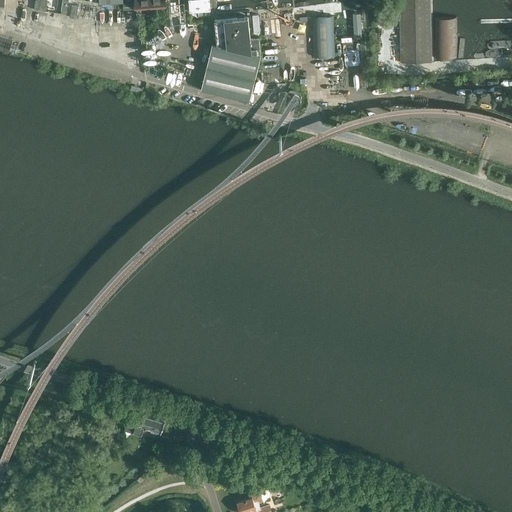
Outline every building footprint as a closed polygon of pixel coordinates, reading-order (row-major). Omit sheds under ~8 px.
[(35,0),(35,9),(47,9),(47,0),(35,0)] [(134,0),(136,10),(166,8),(165,0),(134,0)] [(188,0),(189,12),(210,11),(209,0),(188,0)] [(326,0),(295,0),(296,9),(327,6),(326,0)] [(432,62),(431,0),(399,0),(401,63),(432,62)] [(214,20),(217,44),(261,55),(259,38),(250,39),(248,17),(214,20)] [(334,17),(312,18),(312,57),(335,56),(334,17)] [(457,61),(456,21),(435,22),(436,61),(457,61)] [(0,34),(0,46),(11,49),(13,38),(0,34)] [(250,101),(261,55),(217,44),(212,43),(201,89),(250,101)] [(476,51),(477,61),(508,58),(507,49),(476,51)] [(135,426),(133,433),(140,435),(142,429),(143,426),(151,429),(151,432),(161,435),(165,422),(154,419),(144,415),(140,428),(135,426)] [(253,497),(255,504),(259,503),(264,501),(261,492),(252,495),(253,497)] [(255,504),(253,497),(237,502),(240,511),(248,511),(255,510),(260,508),(260,507),(259,503),(255,504)]
